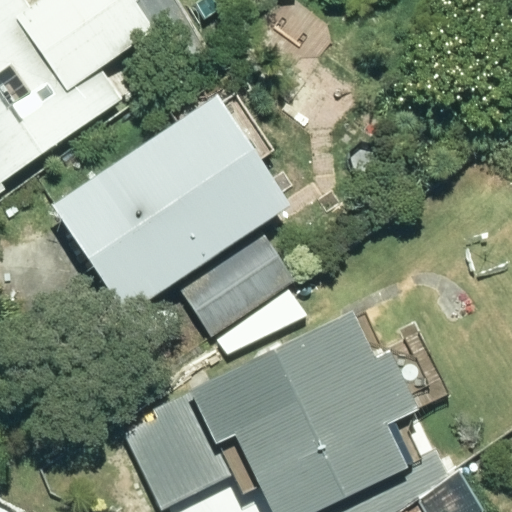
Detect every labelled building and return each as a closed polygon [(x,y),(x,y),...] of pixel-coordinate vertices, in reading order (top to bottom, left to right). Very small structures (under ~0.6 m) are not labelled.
[(0,0),(0,185),(111,106),(89,75),(141,39),(113,0),(36,0),(18,13),(8,0),(0,0)] [(207,340),(281,290),(286,287),(249,233),(277,214),(202,103),(36,214),(111,327),(166,291),(202,343),(207,340)] [(430,304),(448,331),(483,310),(464,281),(430,304)] [(281,290),(207,340),(222,361),(302,323),(281,290)] [(334,319),(115,429),(153,511),(158,511),(219,482),(229,503),(242,496),(250,511),(315,511),(391,475),(370,433),(400,419),(370,361),(358,367),(334,319)] [(408,505),(412,511),(471,511),(453,479),(408,505)]
